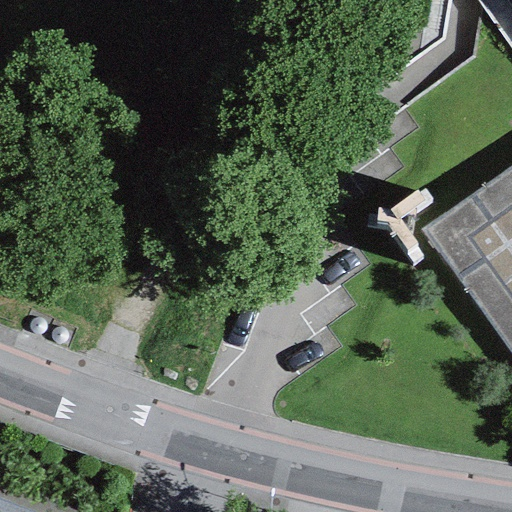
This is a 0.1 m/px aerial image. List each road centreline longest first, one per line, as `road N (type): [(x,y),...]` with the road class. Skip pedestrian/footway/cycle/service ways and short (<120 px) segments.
road 1 (track): [(71,429),(264,0)]
road 2 (residential): [(387,511),(144,459)]
road 3 (residential): [(144,459),(0,404)]
